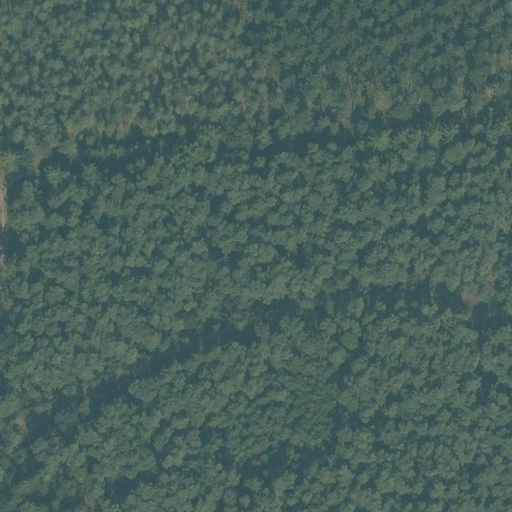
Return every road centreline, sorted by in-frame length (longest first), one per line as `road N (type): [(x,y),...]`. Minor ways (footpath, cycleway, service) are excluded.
road 1 (track): [(511,330),(438,293),(357,290),(232,328),(0,437)]
road 2 (track): [(511,120),(0,181)]
